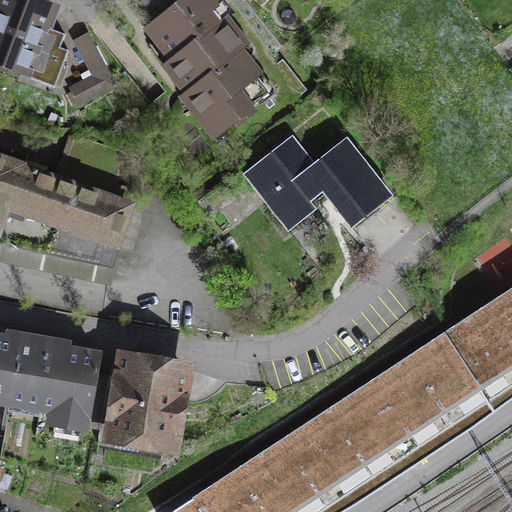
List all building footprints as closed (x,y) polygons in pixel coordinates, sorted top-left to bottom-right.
[(26,0),(3,0),(0,9),(0,60),(24,69),(22,75),(55,87),(68,51),(60,47),(65,34),(43,26),(49,8),(26,0)] [(189,97),(217,133),(236,119),(240,120),(250,112),(250,108),(262,98),(257,91),(263,86),(237,53),(243,48),(213,10),(218,6),(212,0),(184,0),(151,26),(174,56),(169,61),(174,68),(173,69),(192,94),(189,97)] [(113,85),(87,34),(75,40),(94,77),(70,90),(77,103),(113,85)] [(126,187),(114,183),(125,152),(81,137),(73,136),(59,182),(36,175),(37,171),(33,170),(32,173),(19,169),(20,165),(10,162),(12,155),(0,151),(0,254),(109,276),(131,198),(126,187)] [(391,195),(347,139),(314,165),(292,137),(244,175),(288,230),(315,209),(305,197),(319,187),(351,226),(391,195)] [(197,202),(211,219),(236,199),(223,182),(197,202)] [(511,269),(139,511),(337,511),(511,398),(511,269)] [(0,399),(10,401),(20,342),(0,338),(0,399)] [(36,344),(20,342),(10,401),(54,409),(52,421),(84,427),(97,355),(36,344)] [(182,368),(128,359),(113,445),(168,454),(182,368)]
